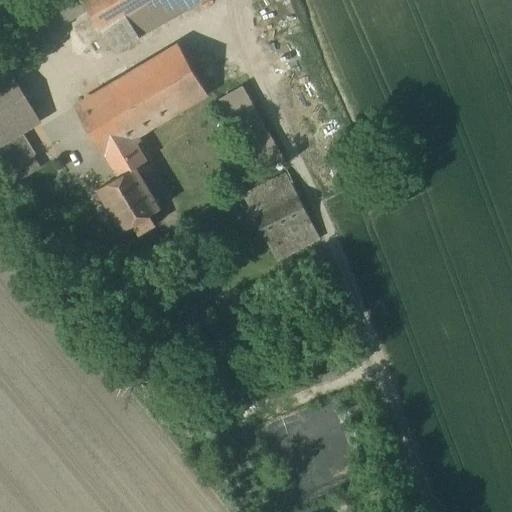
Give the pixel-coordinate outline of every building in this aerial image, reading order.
[(206,0),(78,0),(114,57),(206,0)] [(202,97),(174,51),(78,107),(120,176),(136,169),(147,162),(132,139),(202,97)] [(41,131),(4,73),(0,74),(0,175),(6,184),(37,164),(23,142),(41,131)] [(120,176),(98,190),(122,231),(163,210),(136,169),(120,176)] [(313,220),(293,193),(251,211),(270,243),(313,220)] [(181,221),(143,238),(162,277),(201,260),(181,221)]
